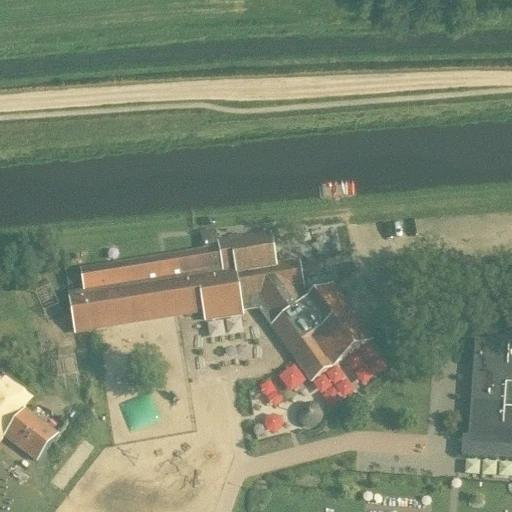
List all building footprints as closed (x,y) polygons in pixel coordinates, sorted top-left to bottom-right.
[(217,244),(218,252),(222,276),(236,276),(278,267),(277,267),(272,235),(217,244)] [(255,309),(272,331),(278,327),(261,300),(257,301),(255,282),(280,280),(278,267),(236,276),(222,276),(218,252),(80,273),(84,296),(68,298),(74,334),(201,314),(202,323),(242,316),(241,311),(255,309)] [(278,327),(272,331),(311,386),(342,364),(372,342),(332,288),(310,304),(300,292),(304,291),(300,263),(278,267),(280,280),(255,282),(257,301),(261,300),(278,327)] [(511,462),(511,346),(475,344),(474,365),(475,365),(472,418),(470,418),(469,440),(463,440),(463,444),(468,445),(468,451),(468,457),(462,456),(462,460),(511,462)] [(121,407),(128,425),(147,417),(140,399),(121,407)] [(25,411),(3,440),(36,465),(59,436),(25,411)]
